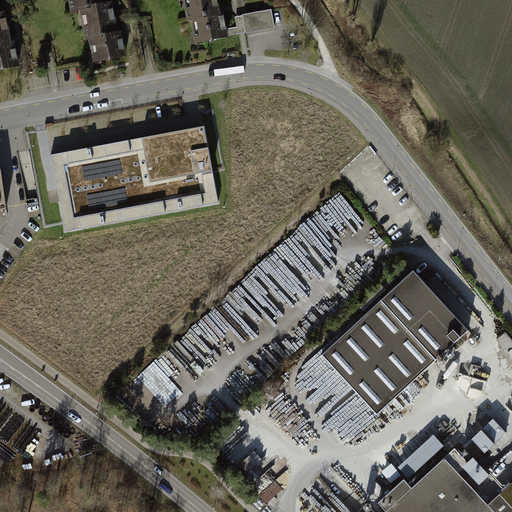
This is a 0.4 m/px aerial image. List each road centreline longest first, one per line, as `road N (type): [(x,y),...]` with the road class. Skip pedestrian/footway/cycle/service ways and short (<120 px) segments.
road 1 (residential): [(0,116),(260,72),(325,86),(363,113),(511,304)]
road 2 (track): [(346,0),(420,89),(511,229)]
road 3 (primary): [(0,358),(201,511)]
road 4 (unknown): [(511,377),(432,421),(292,478)]
